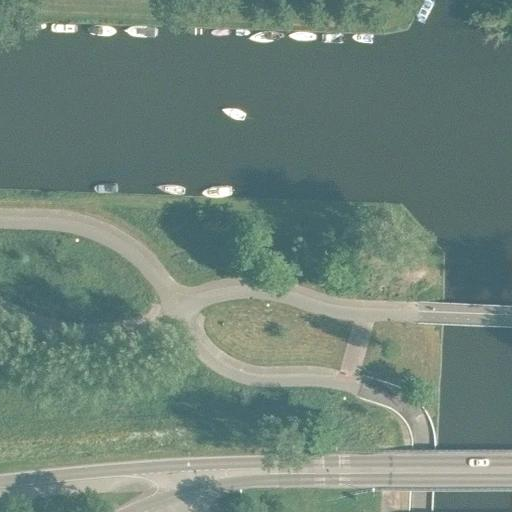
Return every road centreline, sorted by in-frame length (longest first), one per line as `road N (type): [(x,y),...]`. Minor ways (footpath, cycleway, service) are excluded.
road 1 (secondary): [(511,459),(179,464)]
road 2 (secondary): [(182,492),(296,479),(511,478)]
road 3 (secondary): [(179,464),(0,482)]
